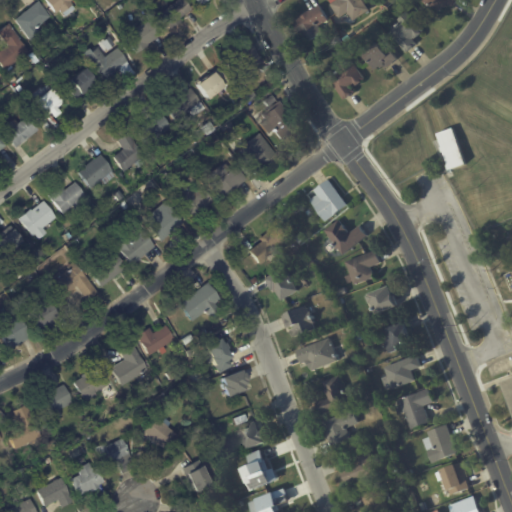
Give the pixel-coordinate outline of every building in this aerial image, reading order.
[(75,6),(66,14),(62,9),(59,12),(48,0),(76,0),(74,2),(76,5),(75,6)] [(191,12),(182,19),(184,22),(171,31),(160,16),(169,8),(173,5),(179,0),(186,0),(194,10),(191,12)] [(353,23),(348,15),(339,20),(330,6),(339,1),(338,0),(361,0),(369,12),(353,23)] [(460,0),(455,7),(447,2),(442,8),(430,0),(460,0)] [(17,20),(41,1),(54,18),(40,29),(44,34),(34,42),(17,20)] [(329,23),(320,28),(324,35),(306,45),(301,35),(299,36),(292,22),(320,7),(329,23)] [(413,42),(411,43),(415,47),(405,55),(388,36),(400,26),(397,22),(406,14),(423,33),(413,42)] [(160,37),(150,44),(151,46),(139,54),(127,36),(136,30),(136,29),(142,25),(143,26),(152,19),(163,35),(160,37)] [(0,53),(11,46),(0,32),(11,24),(31,52),(27,55),(28,56),(7,71),(0,60),(0,53)] [(84,36),(90,32),(94,37),(87,42),(84,36)] [(336,38),(341,46),(332,51),(327,43),(336,38)] [(398,61),(388,68),(386,65),(377,72),(364,56),(379,44),(385,53),(391,48),(400,59),(398,61)] [(243,53),(255,46),(265,63),(247,74),(237,56),(243,53)] [(119,50),(129,62),(120,69),(122,71),(105,83),(104,80),(105,80),(88,57),(99,49),(106,58),(119,49),(119,50)] [(356,88),(354,89),(353,88),(352,89),(356,94),(344,102),(329,81),(341,72),(339,69),(349,61),(365,81),(361,84),(362,85),(356,89),(356,88)] [(69,69),(65,73),(60,68),(65,62),(71,68),(69,69)] [(82,95),(77,99),(67,86),(74,80),(73,80),(88,68),(99,82),(82,95)] [(209,100),(197,84),(212,74),(218,70),(229,85),(226,87),(227,89),(210,101),(209,100)] [(12,85),(19,80),(28,92),(21,97),(12,85)] [(57,119),(53,114),(48,118),(45,114),(46,113),(38,104),(37,104),(32,97),(42,89),(43,90),(49,86),(53,91),(54,90),(64,102),(63,103),(64,104),(59,109),(63,114),(57,119)] [(194,90),(208,109),(196,118),(192,111),(179,121),(168,107),(192,89),(194,90)] [(243,97),(248,94),(251,99),(246,102),(243,97)] [(275,102),(268,107),(264,101),(271,95),(276,101),(275,102)] [(281,102),(302,132),(285,144),(275,130),(270,134),(263,124),(268,121),(263,115),(280,102),(281,102)] [(246,109),(250,116),(247,118),(242,112),(246,109)] [(166,135),(151,146),(140,131),(163,113),(175,129),(166,135)] [(22,145),(17,149),(7,135),(14,129),(11,126),(16,121),(19,125),(29,117),(40,130),(22,145)] [(46,118),(52,124),(46,129),(41,121),(46,117),(46,118)] [(233,131),(229,134),(224,127),(231,122),(236,129),(233,131)] [(212,123),(217,129),(210,134),(206,128),(212,123)] [(467,164),(453,128),(437,134),(451,170),(467,164)] [(142,168),(138,163),(126,172),(116,158),(126,150),(120,141),(131,133),(138,142),(137,142),(148,157),(146,158),(150,163),(142,169),(142,168)] [(259,170),(255,173),(239,151),(262,133),(280,158),(265,169),(263,166),(259,170)] [(5,148),(0,152),(0,134),(9,146),(5,148)] [(91,189),(79,173),(102,155),(114,170),(113,171),(117,175),(106,184),(102,180),(91,189)] [(247,182),(224,199),(209,178),(225,166),(226,167),(229,164),(234,171),(240,167),(250,180),(247,182)] [(341,197),(348,205),(334,215),(335,216),(326,222),(311,202),(318,196),(315,191),(329,180),(341,197)] [(66,191),(76,183),(87,196),(79,202),(84,208),(78,212),(74,207),(64,214),(50,197),(62,187),(66,191)] [(215,203),(210,207),(211,209),(195,221),(178,198),(194,186),(199,193),(207,188),(217,202),(215,203)] [(116,195),(121,191),(125,197),(120,201),(116,195)] [(32,210),(44,201),(57,217),(43,228),(47,233),(39,239),(35,234),(33,236),(19,219),(31,209),(32,210)] [(122,204),(127,201),(131,208),(127,210),(122,204)] [(186,224),(163,242),(150,225),(159,217),(157,215),(168,205),(172,211),(174,209),(186,224)] [(290,238),(275,249),(279,254),(267,263),(263,258),(256,264),(245,250),(258,240),(256,237),(277,221),(290,238)] [(348,232),(350,234),(360,226),(368,236),(343,255),(325,231),(339,221),(348,232)] [(0,235),(11,227),(14,230),(24,243),(8,256),(0,246),(0,235)] [(155,249),(134,267),(117,245),(127,236),(132,242),(144,231),(157,248),(155,249)] [(296,238),(300,235),(304,240),(300,244),(296,238)] [(376,253),(380,264),(370,268),(371,272),(372,271),(374,278),(354,286),(345,263),(375,251),(376,253)] [(126,270),(103,288),(91,273),(104,264),(103,262),(116,253),(128,268),(126,270)] [(76,265),(99,295),(88,303),(76,288),(63,298),(50,281),(59,274),(62,276),(69,271),(67,268),(73,263),(75,266),(76,265)] [(511,282),(503,286),(498,270),(511,264),(511,282)] [(293,283),(298,291),(282,300),(276,291),(274,292),(273,289),(272,290),(265,279),(284,267),(291,279),(293,283)] [(31,279),(38,275),(45,285),(38,289),(31,279)] [(220,313),(212,319),(207,312),(194,323),(181,307),(208,284),(222,301),(216,306),(220,312),(220,313)] [(394,292),(395,297),(393,298),(397,306),(376,315),(371,303),(370,303),(367,298),(369,297),(368,295),(389,287),(391,293),(393,292),(394,292)] [(336,291),(344,288),(346,294),(338,297),(336,291)] [(61,322),(42,334),(28,312),(49,299),(63,321),(61,322)] [(307,308),(310,315),(311,315),(314,324),(313,324),(315,329),(294,338),(293,337),(290,331),(291,331),(289,327),(287,328),(282,317),(307,307),(307,308)] [(30,340),(11,351),(0,332),(0,326),(2,325),(0,322),(0,320),(9,314),(12,319),(19,315),(33,339),(30,340)] [(404,324),(410,340),(394,346),(395,347),(387,350),(380,332),(387,329),(387,328),(403,322),(404,324)] [(355,324),(357,330),(350,332),(348,327),(355,324)] [(153,333),(166,325),(175,340),(150,356),(142,343),(141,343),(137,336),(150,328),(153,333)] [(353,334),(360,331),(363,340),(356,342),(353,334)] [(183,340),(191,335),(194,340),(187,345),(183,340)] [(335,347),(335,348),(333,348),(335,354),(336,353),(339,361),(331,364),(332,366),(324,370),(323,367),(313,371),(313,369),(312,370),(310,365),(309,365),(307,362),(303,364),(298,351),(331,338),(335,347)] [(227,345),(230,349),(228,350),(234,359),(229,361),(232,366),(219,374),(214,367),(217,365),(214,361),(208,365),(201,354),(209,349),(208,348),(222,339),(225,345),(227,344),(227,345)] [(148,372),(124,386),(115,371),(117,369),(116,367),(127,360),(120,350),(133,342),(151,369),(148,372)] [(195,348),(202,343),(205,348),(198,352),(195,348)] [(351,357),(357,355),(359,361),(353,363),(351,357)] [(417,357),(421,367),(411,371),(415,381),(393,390),(392,388),(387,391),(382,379),(387,377),(384,368),(417,355),(417,357)] [(104,389),(97,392),(98,395),(85,402),(75,383),(84,378),(83,376),(101,367),(110,385),(104,389)] [(168,374),(174,371),(178,377),(172,380),(168,374)] [(246,381),(247,384),(243,386),(245,390),(227,397),(224,388),(222,389),(220,384),(224,382),(222,378),(241,371),(242,373),(244,373),(247,380),(246,381)] [(344,386),(346,391),(348,394),(347,395),(351,404),(321,416),(317,404),(330,399),(328,395),(324,387),(325,387),(324,383),(340,376),(344,386)] [(62,411),(58,413),(62,419),(51,426),(37,401),(66,385),(76,403),(62,411)] [(433,403),(424,406),(430,422),(411,430),(404,412),(398,415),(394,403),(400,401),(399,400),(428,389),(433,403)] [(169,395),(175,399),(171,404),(165,400),(169,395)] [(8,434),(20,428),(13,414),(27,407),(42,438),(16,451),(8,434)] [(353,426),(346,429),(352,446),(333,453),(322,423),(353,411),(358,425),(353,426)] [(150,439),(145,435),(157,418),(165,424),(168,420),(173,424),(170,428),(182,437),(176,445),(178,447),(175,451),(172,449),(170,452),(162,446),(161,448),(150,439)] [(265,431),(266,433),(268,432),(270,439),(269,440),(270,444),(254,450),(253,446),(252,447),(248,437),(249,436),(246,428),(261,422),(265,431)] [(447,426),(457,453),(431,463),(422,440),(428,437),(427,433),(446,425),(447,426)] [(370,445),(388,438),(391,446),(373,453),(370,445)] [(131,471),(123,475),(117,462),(106,468),(98,453),(98,454),(96,449),(105,444),(107,448),(112,445),(112,446),(123,440),(131,455),(130,456),(136,468),(131,471)] [(341,470),(340,468),(356,462),(352,451),(366,446),(371,458),(370,459),(376,476),(347,487),(341,470)] [(242,469),(251,491),(276,482),(264,449),(248,455),(251,465),(242,469)] [(191,482),(184,468),(200,460),(204,467),(206,466),(215,485),(200,492),(195,482),(192,484),(191,482)] [(465,479),(469,489),(451,495),(449,490),(447,491),(439,470),(454,465),(465,462),(470,477),(465,478),(465,479)] [(104,484),(99,487),(101,489),(92,494),(91,491),(80,497),(71,481),(80,476),(77,471),(90,464),(92,469),(97,467),(106,483),(104,484)] [(435,471),(440,484),(426,490),(421,476),(435,471)] [(61,505),(58,501),(46,507),(38,491),(62,479),(74,502),(62,508),(61,505)] [(357,511),(356,509),(364,506),(358,491),(378,483),(382,495),(388,493),(392,503),(386,505),(388,511),(357,511)] [(249,502),(252,511),(279,511),(276,502),(288,498),(284,489),(249,502)] [(477,507),(479,511),(451,511),(449,506),(473,496),(477,507)] [(8,511),(31,500),(37,511),(8,511)]
